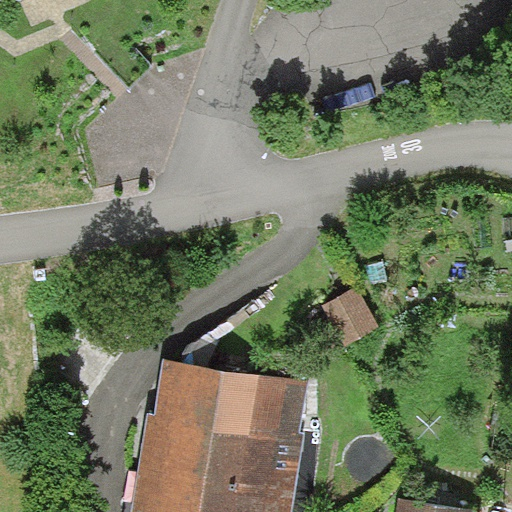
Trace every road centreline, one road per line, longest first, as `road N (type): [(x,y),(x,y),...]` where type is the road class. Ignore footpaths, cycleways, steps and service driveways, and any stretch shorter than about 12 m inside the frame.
road 1 (residential): [(96,511),(103,435),(141,357),(184,315),(296,238),(316,181)]
road 2 (residential): [(222,203),(0,246)]
road 3 (residential): [(239,0),(221,117),(222,203)]
road 4 (residential): [(511,146),(444,145),(316,181)]
